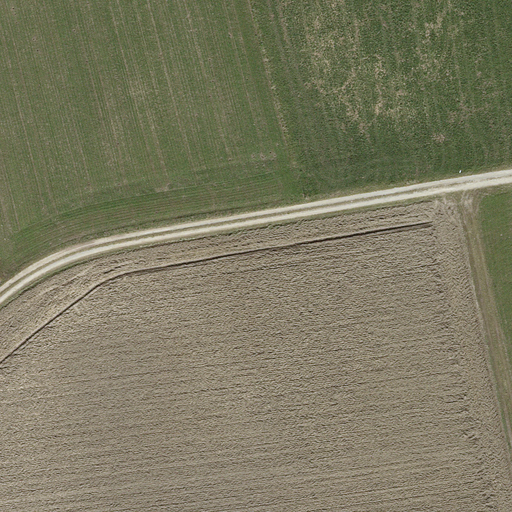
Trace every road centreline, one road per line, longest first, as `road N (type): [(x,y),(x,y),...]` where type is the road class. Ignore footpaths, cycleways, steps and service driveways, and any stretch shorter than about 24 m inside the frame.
road 1 (residential): [(0,324),(66,274),(511,177)]
road 2 (track): [(463,188),(511,421)]
